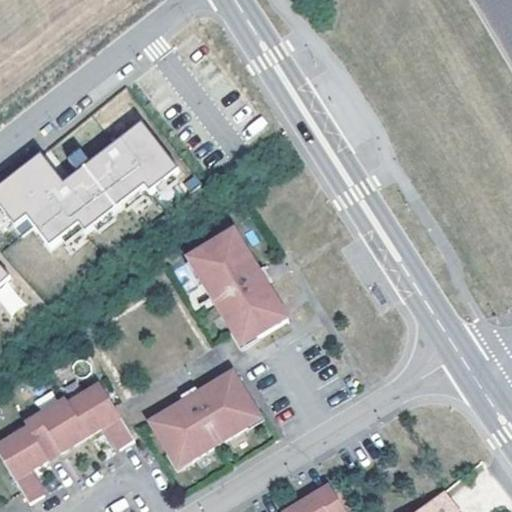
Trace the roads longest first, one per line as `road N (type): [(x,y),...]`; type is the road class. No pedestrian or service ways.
road 1 (tertiary): [(465,361),(236,0)]
road 2 (residential): [(214,511),(465,361)]
road 3 (residential): [(0,146),(188,0)]
